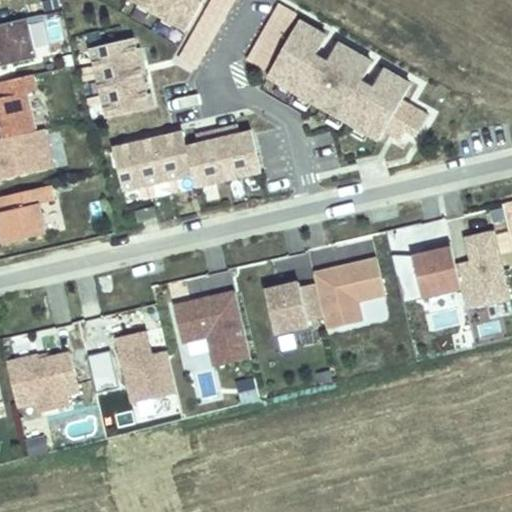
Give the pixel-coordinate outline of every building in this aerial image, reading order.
[(198,75),(235,0),(118,0),(184,32),(170,62),(198,75)] [(240,67),(376,147),(412,86),(276,6),(240,67)] [(22,15),(0,20),(0,62),(32,55),(22,15)] [(92,82),(102,125),(152,113),(134,39),(79,52),(86,83),(92,82)] [(0,134),(30,128),(21,89),(31,87),(28,71),(0,77),(0,134)] [(411,150),(428,112),(403,102),(386,140),(411,150)] [(121,204),(262,179),(251,120),(111,145),(121,204)] [(0,176),(48,165),(39,126),(30,128),(0,134),(0,176)] [(333,179),(333,165),(299,164),(299,179),(333,179)] [(0,239),(41,230),(34,200),(49,196),(45,182),(0,192),(0,239)] [(153,214),(150,202),(130,207),(133,219),(153,214)] [(505,294),(489,227),(460,234),(464,251),(469,250),(470,256),(466,257),(451,261),(456,285),(461,304),(505,294)] [(451,261),(445,237),(429,241),(430,246),(407,252),(417,294),(456,285),(451,261)] [(381,290),(372,255),(332,264),(333,269),(326,271),(325,266),(309,270),(311,280),(319,313),(322,326),(358,317),(353,297),(381,290)] [(303,317),(295,283),(294,279),(260,287),(270,330),(304,322),(303,317)] [(319,313),(311,280),(295,283),(303,317),(319,313)] [(246,354),(231,288),(205,294),(206,298),(200,300),(199,295),(169,302),(177,338),(203,332),(210,362),(246,354)] [(365,323),(389,318),(385,301),(362,306),(365,323)] [(173,389),(163,347),(147,350),(143,351),(141,345),(145,344),(141,327),(112,334),(128,399),(173,389)] [(204,346),(185,352),(193,376),(211,370),(204,346)] [(97,395),(118,390),(109,353),(88,358),(97,395)] [(36,359),(5,366),(15,410),(35,405),(38,416),(67,409),(64,398),(77,395),(68,357),(38,364),(36,359)] [(252,397),(248,379),(234,382),(238,401),(252,397)] [(42,440),(24,445),(28,460),(45,456),(42,440)]
